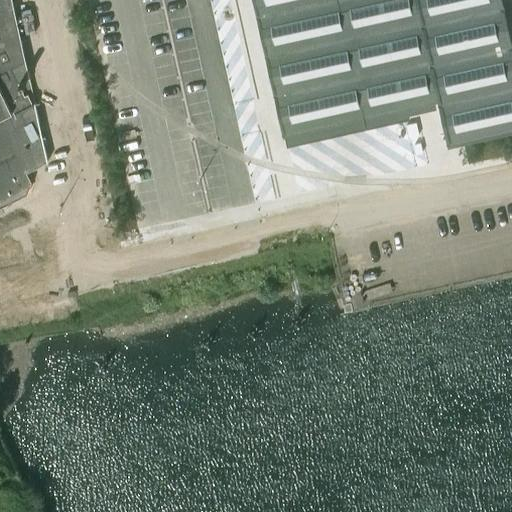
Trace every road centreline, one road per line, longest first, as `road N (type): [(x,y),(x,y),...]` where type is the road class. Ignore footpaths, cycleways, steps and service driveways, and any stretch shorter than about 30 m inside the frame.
road 1 (unclassified): [(511,181),(80,274),(79,192)]
road 2 (unclassified): [(79,192),(48,0)]
